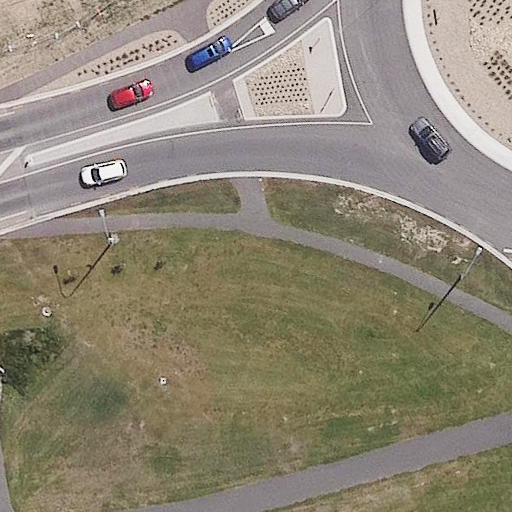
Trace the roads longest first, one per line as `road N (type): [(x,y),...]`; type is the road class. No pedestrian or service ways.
road 1 (primary): [(459,165),(236,147),(158,154),(0,200)]
road 2 (primary): [(0,133),(212,60),(294,0)]
road 3 (primary): [(459,165),(412,115),(381,52),(373,0)]
